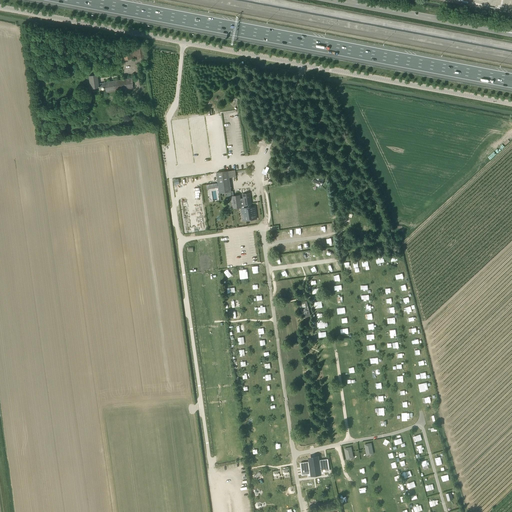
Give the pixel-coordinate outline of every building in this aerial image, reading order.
[(133,46),(131,46),(120,47),(121,60),(133,59),(135,59),(136,62),(145,61),(143,45),(133,46)] [(99,87),(105,86),(106,93),(133,89),(131,78),(104,82),(104,83),(98,84),(97,75),(88,76),(90,89),(99,88),(99,87)] [(236,177),(235,170),(216,173),(219,194),(231,192),(230,178),(236,177)] [(240,195),(231,196),(233,206),(241,205),(241,206),(241,207),(242,212),(244,212),(246,220),(245,220),(245,221),(257,219),(255,207),(251,207),(250,195),(243,196),(243,200),(241,200),(240,195)] [(247,269),(239,270),(240,279),(248,278),(247,269)] [(307,301),(299,303),(303,318),(310,316),(307,301)] [(417,368),(424,367),(423,360),(416,361),(417,368)] [(419,383),(420,391),(428,390),(427,382),(419,383)] [(402,413),(402,421),(410,420),(409,412),(402,413)] [(440,439),(432,441),(434,449),(442,446),(440,439)] [(313,465),(314,472),(318,471),(318,473),(322,473),(322,471),(326,470),(325,463),(313,465)]
